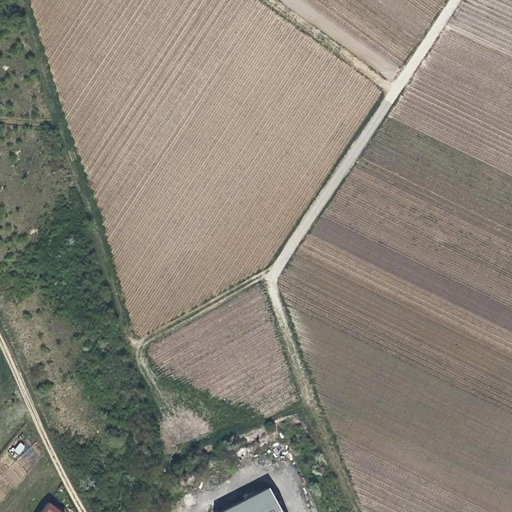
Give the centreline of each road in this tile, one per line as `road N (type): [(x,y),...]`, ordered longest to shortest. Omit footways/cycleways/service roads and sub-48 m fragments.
road 1 (track): [(273,268),(130,338),(24,0)]
road 2 (track): [(306,395),(277,314),(273,268),(389,95)]
road 3 (track): [(84,511),(0,334)]
